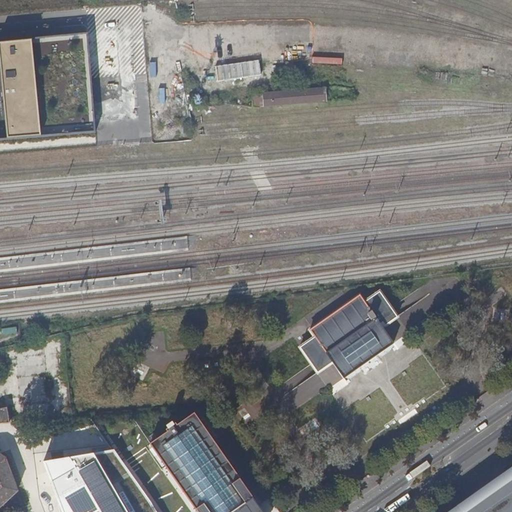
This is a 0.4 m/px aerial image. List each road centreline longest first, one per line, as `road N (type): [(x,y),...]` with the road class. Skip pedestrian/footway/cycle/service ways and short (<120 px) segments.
road 1 (primary): [(511,403),(355,511)]
road 2 (primary): [(392,511),(511,428)]
